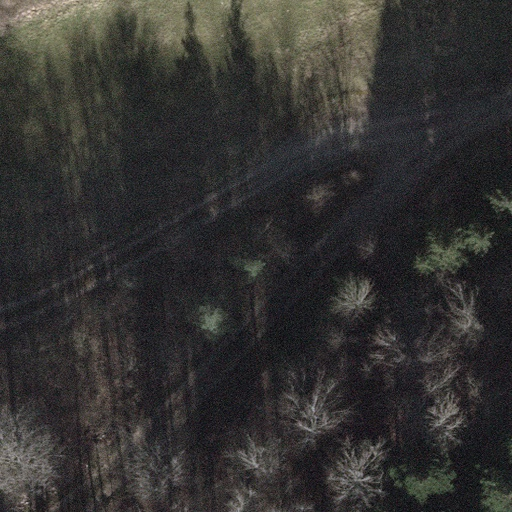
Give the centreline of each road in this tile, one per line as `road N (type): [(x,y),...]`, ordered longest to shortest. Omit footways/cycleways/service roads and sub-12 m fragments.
road 1 (track): [(89,511),(340,237),(386,139),(511,100)]
road 2 (track): [(386,139),(320,141),(0,300)]
